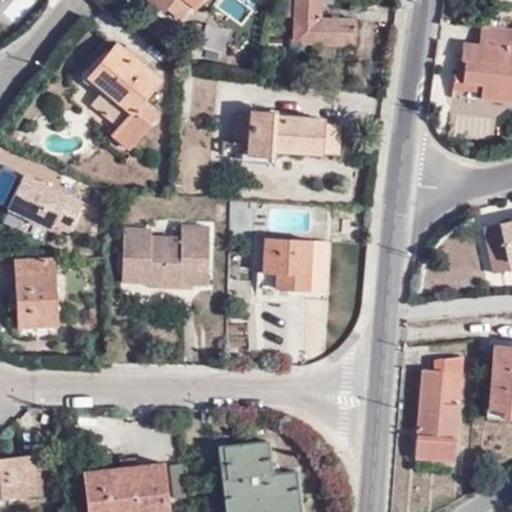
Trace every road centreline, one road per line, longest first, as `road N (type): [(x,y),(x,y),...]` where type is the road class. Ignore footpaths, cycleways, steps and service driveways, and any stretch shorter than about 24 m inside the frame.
road 1 (residential): [(376,400),(0,383)]
road 2 (residential): [(376,400),(398,196)]
road 3 (residential): [(398,196),(420,0)]
